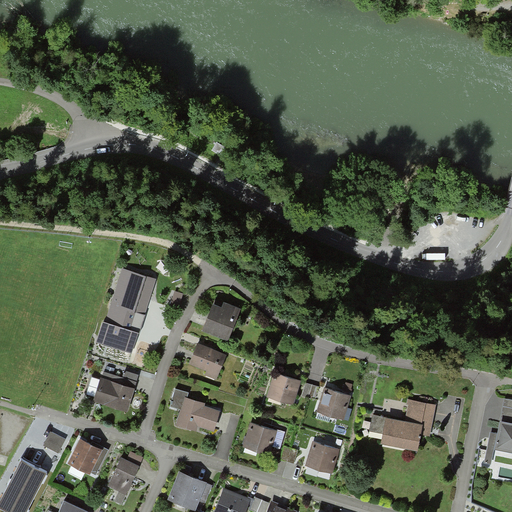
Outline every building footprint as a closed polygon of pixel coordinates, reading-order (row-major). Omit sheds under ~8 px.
[(150,285),(120,276),(98,346),(132,356),(139,334),(136,332),(150,285)] [(230,345),(241,313),(224,307),(222,312),(214,309),(205,336),(230,345)] [(218,375),(226,354),(195,341),(186,362),(218,375)] [(123,375),(103,369),(94,399),(128,409),(138,373),(125,369),(123,375)] [(301,382),(273,373),(265,398),(293,407),(301,382)] [(318,387),(304,383),(300,395),(314,400),(318,387)] [(213,431),(219,411),(202,406),(203,403),(186,397),(188,391),(175,387),(169,405),(179,408),(174,424),(195,431),(197,426),(213,431)] [(351,397),(324,389),(316,414),(343,422),(351,397)] [(511,448),(511,398),(506,397),(498,433),(491,432),(485,461),(491,463),(494,445),(511,448)] [(429,434),(435,402),(409,398),(405,415),(374,409),(370,429),(382,431),(380,441),(417,447),(420,432),(429,434)] [(268,457),(275,430),(251,424),(244,450),(268,457)] [(58,452),(65,438),(51,431),(44,445),(58,452)] [(94,476),(107,450),(79,436),(66,462),(94,476)] [(332,475),(339,450),(312,442),(305,468),(332,475)] [(296,451),(284,448),(281,461),(293,464),(296,451)] [(127,460),(139,466),(143,457),(131,451),(127,460)] [(135,475),(139,466),(127,460),(120,457),(107,486),(119,491),(114,501),(121,504),(135,475)] [(0,507),(9,511),(26,511),(48,472),(23,459),(0,500),(0,507)] [(205,503),(212,486),(205,483),(206,481),(178,470),(167,499),(195,510),(198,501),(205,503)] [(244,511),(246,507),(250,498),(248,497),(222,487),(212,511),(244,511)] [(248,494),(248,497),(250,498),(246,507),(257,511),(262,498),(254,495),(254,497),(248,494)] [(256,511),(265,511),(270,502),(262,498),(257,511),(256,511)] [(296,511),(298,509),(272,499),(270,502),(265,511),(296,511)] [(52,511),(48,510),(46,511),(88,511),(64,500),(58,511),(52,511)]
